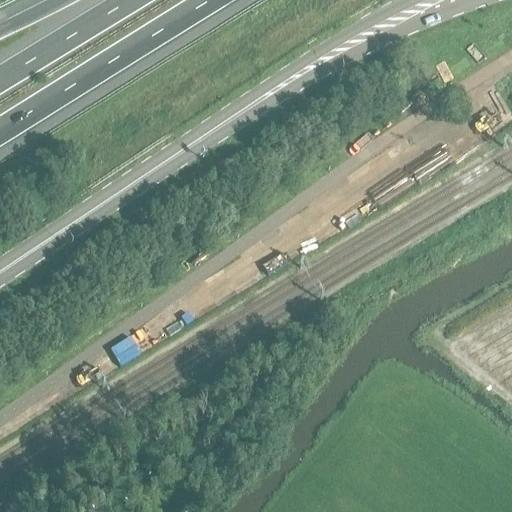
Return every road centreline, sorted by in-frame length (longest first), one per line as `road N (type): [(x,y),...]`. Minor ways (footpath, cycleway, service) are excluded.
road 1 (secondary): [(0,271),(327,56),(440,0)]
road 2 (motorway): [(0,132),(212,0)]
road 3 (motorway): [(128,0),(0,78)]
